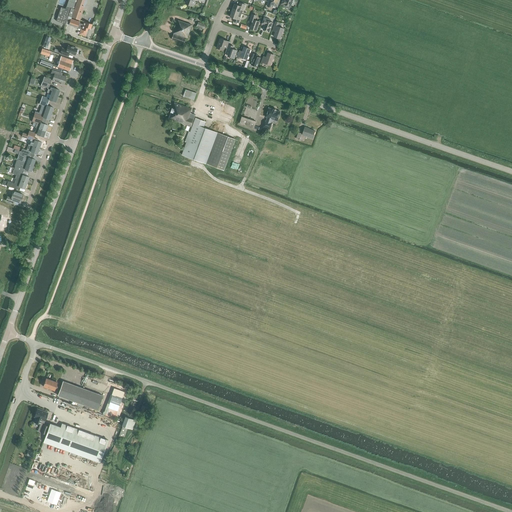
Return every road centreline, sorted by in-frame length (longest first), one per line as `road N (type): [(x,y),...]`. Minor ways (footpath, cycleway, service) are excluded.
road 1 (unclassified): [(35,343),(506,511)]
road 2 (tertiary): [(511,172),(202,65)]
road 3 (tertiary): [(8,333),(72,146)]
